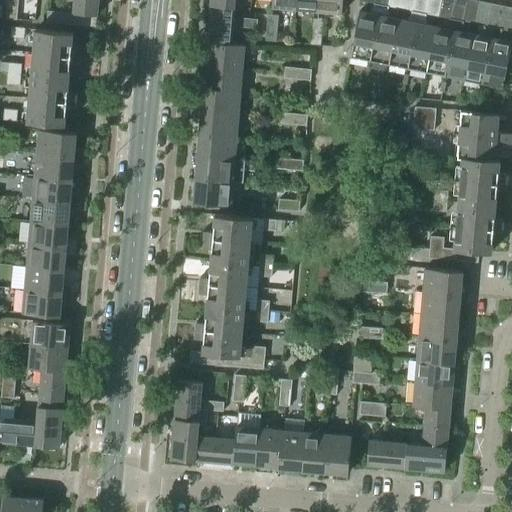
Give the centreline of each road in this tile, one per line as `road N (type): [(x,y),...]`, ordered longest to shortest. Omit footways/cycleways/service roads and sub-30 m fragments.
road 1 (tertiary): [(109,485),(153,0)]
road 2 (residential): [(417,511),(109,485)]
road 3 (residential): [(485,511),(502,350),(511,331)]
